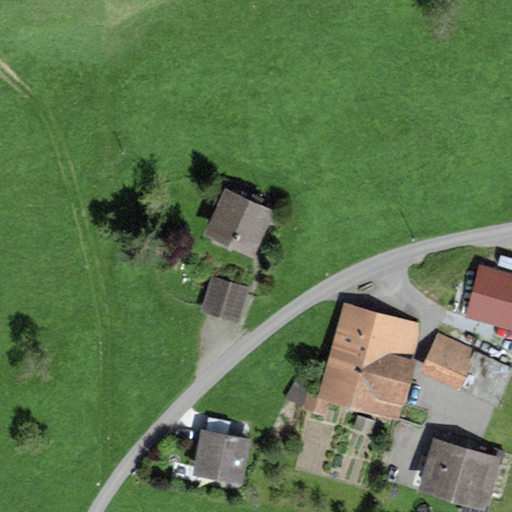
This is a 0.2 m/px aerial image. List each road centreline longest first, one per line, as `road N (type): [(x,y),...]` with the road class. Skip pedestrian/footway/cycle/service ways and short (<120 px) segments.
road 1 (residential): [(99,511),(113,480),(257,333),(393,256),(511,232)]
road 2 (track): [(113,480),(103,316),(42,110),(0,65)]
